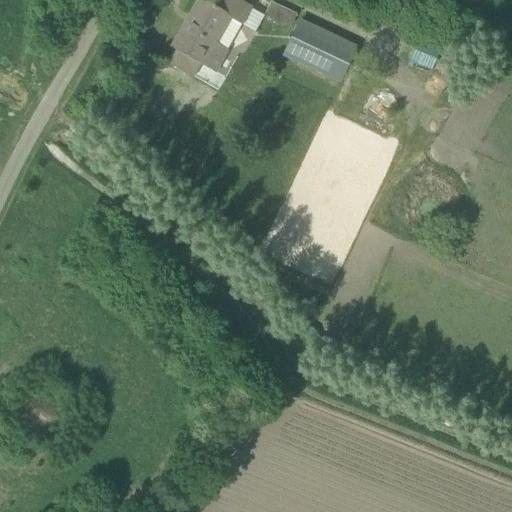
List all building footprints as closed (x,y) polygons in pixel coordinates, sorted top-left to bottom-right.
[(214,7),(199,0),(198,0),(198,1),(200,2),(192,17),(193,18),(189,26),(185,24),(172,48),(176,50),(168,63),(182,71),(190,58),(217,73),(229,51),(216,44),(231,18),(243,25),(251,10),(234,0),(220,0),(216,8),(214,7)] [(266,13),(290,26),(297,14),(272,1),(266,13)] [(298,23),(278,58),(331,87),(350,53),(298,23)] [(306,189),(317,192),(332,147),(310,139),(292,192),(304,196),(306,189)] [(291,227),(290,229),(270,227),(266,256),(304,261),(308,229),(291,227)]
